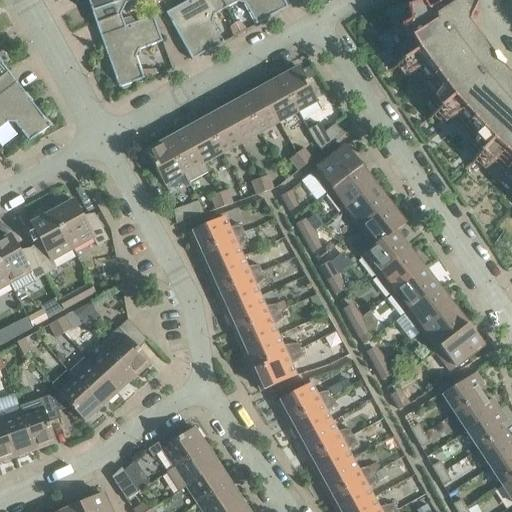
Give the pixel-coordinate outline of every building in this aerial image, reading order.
[(125,5),(137,0),(86,0),(95,24),(120,15),(125,5)] [(165,14),(166,15),(191,61),(223,43),(212,22),(214,15),(225,9),(220,0),(191,0),(190,1),(189,0),(165,14)] [(287,8),(282,0),(220,0),(225,9),(237,3),(244,4),(255,25),(287,8)] [(407,9),(410,22),(401,27),(395,21),(390,13),(389,14),(394,22),(400,27),(401,28),(406,38),(393,52),(399,63),(380,76),(381,78),(400,65),(408,76),(416,73),(432,95),(427,102),(435,112),(417,127),(418,129),(436,114),(445,124),(453,120),(471,140),(467,148),(476,158),(460,174),(461,176),(478,159),(487,168),(495,163),(511,178),(511,188),(511,189),(511,209),(507,216),(508,218),(511,213),(511,80),(497,64),(468,24),(477,5),(472,1),(471,0),(446,0),(428,11),(424,4),(424,2),(406,8),(406,9),(407,9)] [(125,28),(125,27),(122,21),(120,15),(95,24),(100,37),(125,28)] [(137,23),(125,27),(125,28),(100,37),(118,88),(156,75),(154,71),(140,72),(135,57),(138,51),(162,42),(153,18),(153,17),(137,23)] [(133,17),(122,21),(125,27),(137,23),(133,17)] [(239,34),(246,30),(239,23),(234,24),(239,34)] [(232,38),(239,34),(234,24),(230,28),(232,38)] [(310,67),(302,72),(307,81),(315,76),(310,67)] [(316,102),(320,110),(321,109),(298,68),(279,79),(297,113),(316,102)] [(0,95),(16,83),(8,72),(0,78),(0,95)] [(279,79),(258,90),(277,124),(297,113),(279,79)] [(0,128),(7,123),(14,124),(24,136),(28,141),(25,143),(26,144),(49,126),(16,83),(0,95),(0,128)] [(259,133),(277,124),(258,90),(241,99),(259,133)] [(241,99),(222,110),(240,144),(259,133),(241,99)] [(221,154),(240,144),(222,110),(203,120),(221,154)] [(184,131),(203,165),(203,164),(221,154),(203,120),(184,131)] [(341,136),(334,126),(336,125),(335,124),(313,141),(322,152),(349,131),(348,131),(341,136)] [(165,141),(184,175),(183,175),(187,183),(207,172),(203,164),(203,165),(184,131),(165,141)] [(25,143),(28,141),(24,136),(15,148),(18,151),(26,144),(25,143)] [(145,152),(168,193),(169,193),(165,185),(183,175),(184,175),(165,141),(145,152)] [(345,148),(311,174),(326,193),(360,167),(345,148)] [(305,166),(312,160),(303,149),(296,155),(305,166)] [(297,172),(305,166),(296,155),(289,160),(297,172)] [(365,177),(360,167),(326,193),(341,212),(373,187),(365,177)] [(264,193),(273,190),(268,176),(259,179),(264,193)] [(256,196),(264,193),(259,179),(251,182),(256,196)] [(389,205),(382,198),(373,187),(341,212),(356,231),(389,205)] [(223,207),(232,204),(227,191),(219,194),(223,207)] [(287,209),(296,204),(291,191),(281,197),(287,209)] [(215,210),(223,207),(219,194),(210,197),(215,210)] [(92,239),(96,247),(108,241),(94,215),(83,221),(79,214),(80,214),(69,198),(51,204),(53,211),(51,212),(72,250),(92,239)] [(203,215),(198,202),(168,212),(168,213),(174,211),(179,223),(170,225),(171,226),(203,215)] [(395,215),(389,205),(356,231),(370,249),(371,250),(393,233),(394,233),(403,226),(395,215)] [(51,261),(72,250),(51,212),(30,223),(36,237),(37,237),(41,243),(30,249),(44,275),(56,269),(51,261)] [(244,233),(240,226),(228,228),(224,218),(188,233),(194,247),(197,245),(201,252),(244,233)] [(304,239),(314,233),(306,222),(297,227),(304,239)] [(247,240),(244,233),(201,252),(204,260),(201,261),(206,273),(241,257),(237,248),(247,240)] [(310,251),(310,250),(319,246),(314,233),(304,239),(310,251)] [(371,250),(370,249),(360,257),(376,277),(409,251),(401,243),(394,233),(393,233),(371,250)] [(0,269),(9,285),(29,274),(33,281),(44,275),(30,249),(19,255),(16,248),(17,248),(9,235),(0,240),(0,269)] [(390,296),(422,271),(414,260),(409,251),(376,277),(390,296)] [(246,267),(241,257),(206,273),(212,286),(215,285),(218,292),(261,272),(258,265),(246,267)] [(327,281),(338,276),(329,265),(321,270),(327,281)] [(0,289),(9,285),(0,269),(0,289)] [(430,282),(422,271),(390,296),(405,315),(438,289),(430,282)] [(255,287),(265,280),(261,272),(218,292),(222,299),(219,300),(224,313),(259,297),(255,287)] [(334,293),(342,288),(338,276),(327,281),(334,293)] [(64,310),(95,293),(90,284),(59,301),(64,310)] [(405,315),(420,334),(452,309),(443,299),(438,289),(405,315)] [(264,307),(259,297),(224,313),(230,325),(233,324),(236,331),(279,312),(276,305),(264,307)] [(47,317),(63,309),(57,299),(42,308),(47,317)] [(351,324),(361,318),(353,308),(344,312),(351,324)] [(460,319),(452,309),(420,334),(434,352),(468,326),(460,319)] [(32,328),(46,320),(46,319),(41,310),(27,318),(32,327),(32,328)] [(282,319),(279,312),(236,331),(239,338),(236,340),(242,352),(277,336),(273,327),(282,319)] [(357,336),(366,331),(361,318),(351,324),(357,336)] [(61,335),(68,331),(61,319),(54,322),(61,335)] [(144,340),(148,344),(149,344),(127,320),(101,345),(106,351),(107,350),(133,379),(149,364),(135,348),(144,340)] [(55,338),(61,335),(54,322),(48,326),(55,338)] [(483,346),(468,326),(434,352),(450,372),(483,346)] [(0,343),(1,345),(15,337),(10,327),(0,331),(0,343)] [(300,350),(297,343),(281,346),(277,336),(242,352),(248,365),(251,363),(254,371),(300,350)] [(23,356),(31,351),(24,339),(16,343),(23,356)] [(106,351),(91,365),(117,394),(133,379),(107,350),(106,351)] [(303,356),(300,350),(254,371),(257,378),(254,379),(260,392),(295,377),(291,366),(303,356)] [(374,367),(384,361),(376,350),(368,355),(374,367)] [(74,380),(75,380),(101,408),(117,394),(91,365),(86,358),(68,374),(74,380)] [(380,378),(389,374),(384,361),(374,367),(380,378)] [(475,374),(442,396),(454,414),(481,396),(477,389),(482,386),(475,374)] [(58,395),(70,408),(84,423),(101,408),(75,380),(74,380),(59,394),(53,388),(58,395)] [(331,398),(327,391),(315,394),(310,384),(276,403),(283,415),(286,414),(290,421),(331,398)] [(398,410),(408,404),(400,394),(392,399),(398,410)] [(18,407),(21,415),(34,452),(55,444),(48,423),(58,420),(60,426),(61,425),(57,412),(70,408),(58,395),(53,397),(52,395),(37,400),(18,407)] [(486,403),(481,396),(454,414),(466,432),(499,410),(492,399),(486,403)] [(335,405),(331,398),(290,421),(294,428),(291,429),(297,441),(331,423),(326,414),(335,405)] [(13,459),(34,452),(21,415),(18,407),(0,413),(0,422),(13,459)] [(506,422),(499,410),(466,432),(478,450),(505,432),(500,426),(506,422)] [(0,422),(0,463),(13,459),(0,422)] [(348,429),(336,432),(331,423),(297,441),(304,453),(307,452),(311,459),(352,436),(348,429)] [(415,439),(424,434),(418,424),(409,429),(415,439)] [(173,469),(206,448),(194,429),(154,455),(155,456),(162,451),(173,468),(173,469)] [(511,437),(509,439),(505,432),(478,450),(489,468),(511,453),(511,437)] [(420,449),(429,444),(424,434),(415,439),(420,449)] [(356,443),(352,436),(311,459),(314,466),(312,467),(318,479),(352,461),(347,451),(356,443)] [(185,487),(218,466),(206,448),(173,469),(173,468),(166,473),(179,492),(186,488),(185,487)] [(511,453),(489,468),(501,486),(511,479),(511,453)] [(357,470),(352,461),(318,479),(325,491),(328,490),(331,497),(373,474),(380,470),(376,463),(369,467),(357,470)] [(436,477),(445,472),(439,462),(431,467),(436,477)] [(197,505),(229,484),(218,466),(185,487),(186,488),(197,505)] [(137,493),(123,471),(112,479),(111,476),(110,477),(126,500),(137,493)] [(442,487),(451,482),(445,472),(436,477),(442,487)] [(368,489),(377,481),(373,474),(331,497),(335,503),(332,505),(336,511),(348,511),(373,499),(368,489)] [(511,479),(501,486),(511,502),(511,479)] [(201,511),(226,511),(241,502),(229,484),(197,505),(201,511)] [(109,511),(102,494),(79,505),(82,511),(109,511)] [(378,508),(373,499),(348,511),(392,511),(397,510),(393,504),(378,508)] [(456,511),(462,511),(466,510),(461,500),(452,505),(456,511)] [(247,511),(241,502),(226,511),(247,511)] [(133,511),(147,511),(149,511),(144,503),(133,511)]
